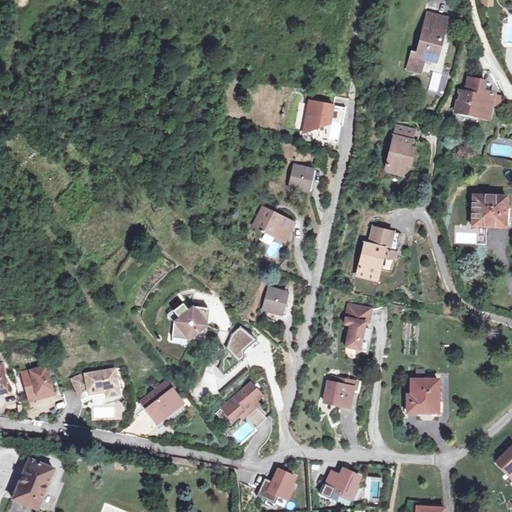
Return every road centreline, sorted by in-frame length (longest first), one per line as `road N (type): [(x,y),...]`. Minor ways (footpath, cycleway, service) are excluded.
road 1 (residential): [(309,451),(291,441),(286,426),(349,101)]
road 2 (residential): [(0,420),(269,462),(309,451)]
road 3 (residential): [(309,451),(446,457),(511,413)]
road 4 (residential): [(427,211),(451,287),(464,304),(511,323)]
